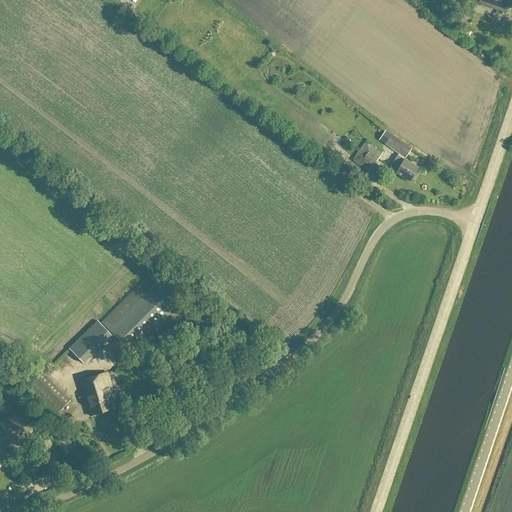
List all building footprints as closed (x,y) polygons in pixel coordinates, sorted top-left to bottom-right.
[(505,13),(510,0),(480,0),(479,4),(505,13)] [(405,158),(412,148),(391,134),(384,144),(405,158)] [(369,172),(383,152),(366,140),(352,160),(369,172)] [(410,181),(418,168),(404,159),(401,164),(395,159),(390,167),(397,171),(396,172),(410,181)] [(131,352),(181,301),(159,280),(150,273),(101,322),(131,352)] [(82,336),(71,347),(83,360),(103,342),(98,337),(90,344),(82,336)] [(70,401),(42,373),(28,387),(56,415),(70,401)] [(90,417),(105,412),(119,408),(108,373),(80,382),(90,417)] [(28,408),(0,421),(0,443),(36,427),(28,408)] [(67,423),(74,419),(71,414),(64,418),(67,423)]
